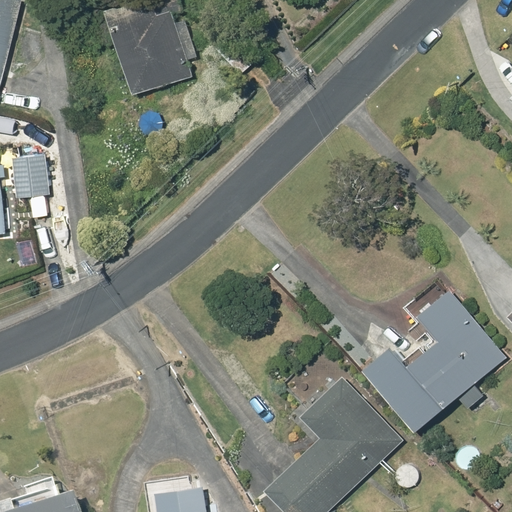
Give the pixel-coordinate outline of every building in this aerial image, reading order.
[(0,0),(0,88),(22,0),(0,0)] [(175,11),(185,8),(182,0),(123,0),(108,5),(135,90),(194,73),(190,57),(199,54),(187,16),(177,19),(175,11)] [(14,154),(17,194),(51,191),(47,151),(14,154)] [(396,340),(366,365),(419,426),(459,394),(469,406),(485,392),(476,381),(508,354),(452,287),(421,310),(442,336),(412,360),(396,340)] [(322,435),(267,487),(290,511),(326,511),(405,437),(345,374),(302,414),(322,435)] [(204,484),(157,490),(159,511),(208,511),(208,503),(210,503),(209,496),(206,496),(204,484)] [(69,511),(64,493),(3,511),(69,511)]
